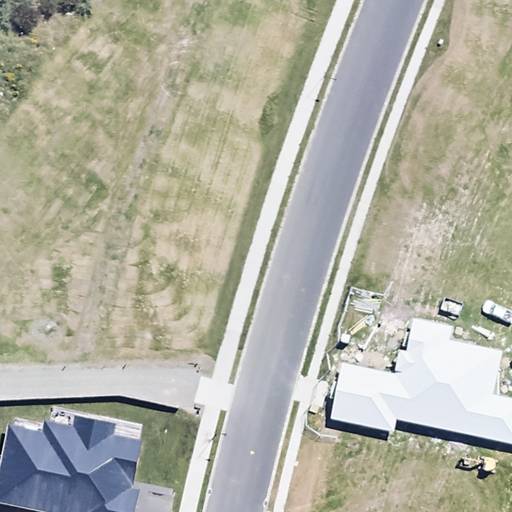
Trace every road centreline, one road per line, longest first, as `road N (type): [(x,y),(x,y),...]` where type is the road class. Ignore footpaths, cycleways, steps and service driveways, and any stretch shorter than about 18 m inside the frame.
road 1 (unknown): [(187,0),(79,345),(6,511)]
road 2 (residential): [(395,0),(369,58),(269,384),(240,511)]
